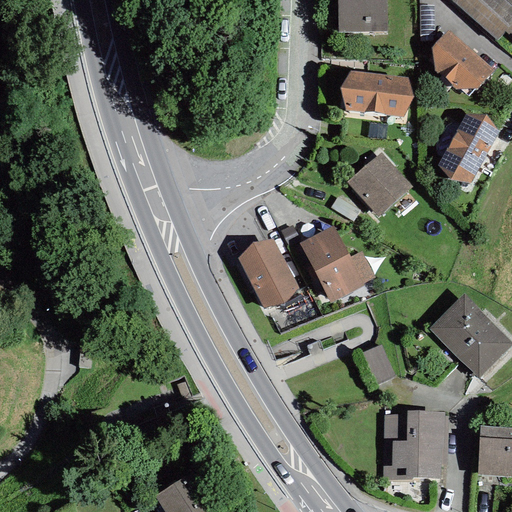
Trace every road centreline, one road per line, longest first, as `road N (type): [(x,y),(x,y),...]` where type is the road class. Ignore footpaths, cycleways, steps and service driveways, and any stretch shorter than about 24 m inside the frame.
road 1 (secondary): [(333,511),(245,395),(157,206)]
road 2 (residential): [(157,206),(274,177),(298,157),(306,129),(308,0)]
road 3 (residential): [(0,269),(51,350),(43,409),(0,463)]
road 4 (secondary): [(157,206),(94,0)]
road 5 (unknown): [(458,371),(446,511)]
